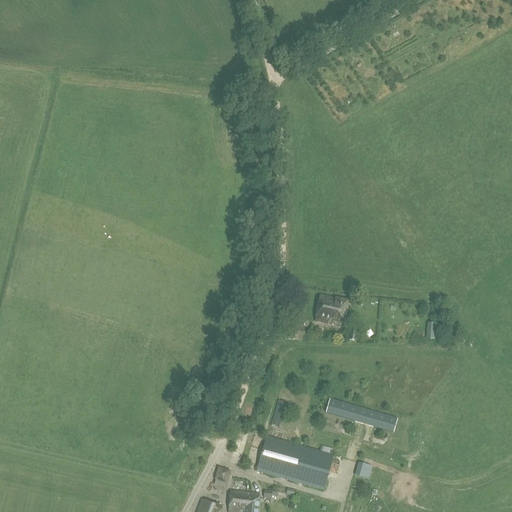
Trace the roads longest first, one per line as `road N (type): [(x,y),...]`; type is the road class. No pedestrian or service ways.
road 1 (track): [(223,439),(278,291),(283,201),(275,80)]
road 2 (track): [(62,77),(211,92),(252,91),(275,80)]
road 3 (track): [(275,80),(422,0)]
